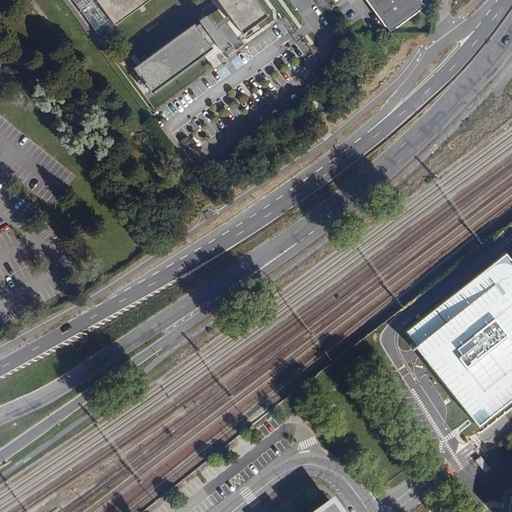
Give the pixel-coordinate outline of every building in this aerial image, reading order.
[(69,0),(97,37),(113,25),(95,0),(69,0)] [(95,0),(113,25),(147,0),(95,0)] [(255,0),(215,0),(226,14),(228,18),(241,35),(267,16),(255,0)] [(365,0),(388,29),(422,3),(419,0),(365,0)] [(212,24),(204,14),(197,19),(199,21),(195,24),(193,22),(132,67),(151,92),(212,47),(210,44),(213,43),(214,41),(220,48),(227,43),(215,27),(212,24)] [(224,15),(212,24),(215,27),(226,19),(228,18),(226,14),(224,15)] [(318,99),(312,104),(318,114),(325,109),(318,99)] [(511,261),(505,253),(406,331),(480,424),(509,400),(511,398),(511,261)] [(324,393),(318,386),(311,393),(316,399),(324,393)] [(198,511),(206,511),(219,497),(208,488),(193,507),(198,511)]
